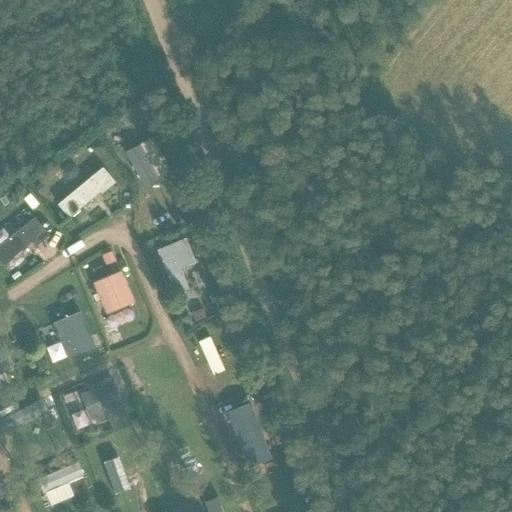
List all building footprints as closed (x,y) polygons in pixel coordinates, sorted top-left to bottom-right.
[(71,220),(121,181),(108,165),(59,204),(71,220)] [(0,253),(11,268),(55,236),(41,216),(0,246),(0,253)] [(192,283),(183,264),(199,256),(190,236),(159,250),(178,290),(192,283)] [(126,270),(98,281),(111,315),(139,303),(126,270)] [(66,394),(77,425),(129,406),(118,376),(66,394)]
